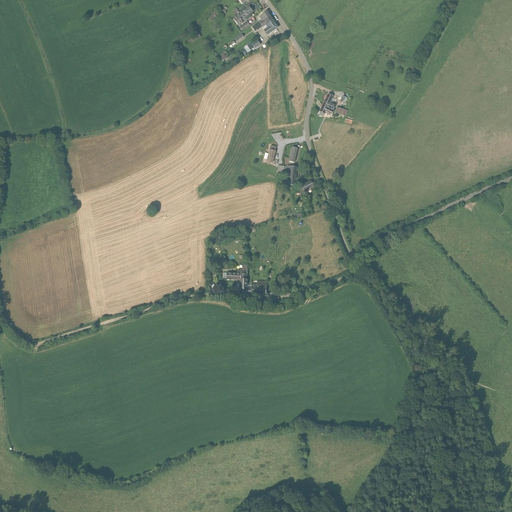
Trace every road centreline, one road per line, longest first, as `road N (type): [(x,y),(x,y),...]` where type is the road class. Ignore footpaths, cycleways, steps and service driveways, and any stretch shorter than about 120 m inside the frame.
road 1 (unclassified): [(356,259),(310,154),(308,68),(265,0)]
road 2 (track): [(171,301),(34,344),(0,317)]
road 3 (unclassified): [(356,259),(392,233),(511,178)]
road 4 (track): [(361,511),(397,443),(419,364)]
road 5 (unclassified): [(218,295),(307,291),(348,274),(356,259)]
road 6 (track): [(441,511),(439,431),(421,369)]
